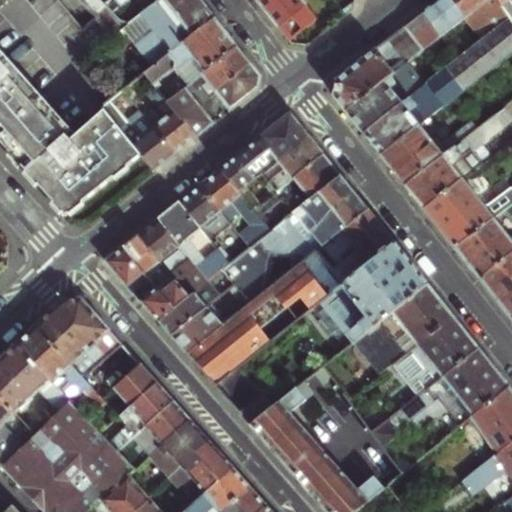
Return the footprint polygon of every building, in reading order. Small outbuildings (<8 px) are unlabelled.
[(82,0),(95,14),(106,6),(104,4),(109,0),(82,0)] [(154,67),(215,20),(202,3),(199,0),(161,0),(133,21),(127,25),(123,29),(154,67)] [(133,21),(161,0),(146,0),(149,3),(130,17),(133,21)] [(274,24),(290,43),(317,22),(300,0),(261,0),(257,3),(274,24)] [(440,0),(423,13),(441,37),(467,17),(479,7),(473,0),(440,0)] [(511,0),(488,0),(479,7),(467,17),(484,40),(511,19),(511,20),(511,0)] [(106,6),(95,14),(113,36),(123,29),(127,25),(125,22),(119,24),(106,6)] [(423,13),(406,27),(424,51),(441,37),(423,13)] [(420,125),(511,52),(511,20),(511,19),(484,40),(432,81),(438,90),(425,99),(419,91),(418,92),(364,134),(373,146),(381,156),(420,125)] [(192,84),(201,76),(237,47),(227,34),(215,20),(154,67),(145,74),(159,92),(163,89),(160,85),(180,69),(192,84)] [(424,51),(406,27),(336,82),(335,90),(334,96),(347,112),(419,55),(424,51)] [(201,76),(216,94),(252,65),(244,56),(237,47),(201,76)] [(75,135),(0,52),(0,142),(26,172),(62,212),(66,216),(141,157),(105,111),(75,135)] [(419,55),(347,112),(357,125),(364,134),(418,92),(409,80),(422,69),(424,72),(429,68),(419,55)] [(208,93),(201,99),(218,121),(259,89),(261,82),(261,77),(252,65),(216,94),(211,98),(208,93)] [(160,109),(146,120),(175,156),(186,147),(197,139),(168,103),(159,92),(145,74),(137,80),(160,109)] [(190,85),(168,103),(197,139),(206,132),(218,121),(201,99),(198,96),(202,93),(197,86),(194,89),(190,85)] [(105,111),(141,157),(154,172),(158,170),(166,164),(175,156),(146,120),(138,110),(125,120),(109,102),(102,107),(105,111)] [(221,170),(240,193),(247,187),(264,174),(310,138),(302,127),(291,114),(259,140),(236,158),(221,170)] [(478,129),(405,185),(414,196),(425,210),(465,180),(485,164),(474,151),(507,126),(498,114),(478,129)] [(420,125),(381,156),(394,172),(405,185),(478,129),(473,122),(444,144),(439,137),(433,142),(420,125)] [(264,196),(268,201),(273,197),(325,156),(319,149),(310,138),(264,174),(275,188),(264,196)] [(325,156),(273,197),(282,208),(304,191),(311,200),(341,176),(333,166),(325,156)] [(240,236),(250,249),(272,232),(255,211),(240,193),(221,170),(211,178),(201,186),(222,213),(235,203),(253,226),(240,236)] [(341,176),(311,200),(272,232),(250,249),(229,265),(224,269),(251,304),(264,294),(269,253),(310,257),(317,252),(369,211),(356,194),(341,176)] [(465,180),(425,210),(441,231),(455,249),(495,219),(511,205),(511,191),(493,205),(489,212),(465,180)] [(189,195),(180,203),(207,237),(221,225),(229,236),(236,231),(222,213),(201,186),(189,195)] [(240,193),(255,211),(262,206),(247,187),(240,193)] [(207,237),(180,203),(169,211),(159,219),(209,282),(224,269),(229,265),(218,251),(207,237)] [(369,211),(317,252),(344,285),(395,244),(387,234),(374,217),(369,211)] [(149,228),(139,236),(159,262),(173,278),(189,298),(195,293),(209,282),(159,219),(149,228)] [(495,219),(455,249),(472,270),(480,280),(511,255),(511,236),(510,238),(495,219)] [(239,234),(218,251),(229,265),(250,249),(240,236),(239,234)] [(159,262),(139,236),(131,242),(124,247),(146,272),(159,262)] [(402,253),(395,244),(344,285),(330,296),(320,304),(353,345),(355,343),(428,285),(418,273),(402,253)] [(106,262),(128,286),(146,272),(124,247),(116,254),(106,262)] [(511,255),(480,280),(498,302),(511,320),(511,319),(511,255)] [(330,296),(303,263),(264,294),(251,304),(223,326),(188,354),(202,370),(216,386),(238,369),(272,342),(251,316),(276,296),(288,310),(302,299),(311,311),(320,304),(330,296)] [(159,321),(189,298),(173,278),(148,298),(142,302),(151,313),(159,321)] [(440,301),(428,285),(355,343),(369,362),(371,361),(382,375),(387,371),(454,318),(440,301)] [(138,297),(142,302),(148,298),(143,293),(138,297)] [(207,308),(195,293),(189,298),(159,321),(168,331),(172,336),(207,308)] [(35,327),(83,379),(123,345),(83,300),(74,300),(64,300),(35,327)] [(223,326),(207,308),(172,336),(182,348),(188,354),(223,326)] [(467,334),(454,318),(387,371),(412,403),(480,350),(467,334)] [(95,391),(83,379),(35,327),(27,334),(16,345),(53,384),(65,373),(69,377),(68,379),(82,394),(85,391),(90,396),(95,391)] [(53,384),(16,345),(2,359),(0,360),(0,396),(16,414),(41,392),(61,413),(72,404),(53,384)] [(480,350),(412,403),(385,424),(373,434),(386,451),(401,439),(399,436),(406,431),(404,428),(440,401),(452,406),(449,413),(460,427),(471,418),(509,387),(495,369),(480,350)] [(339,356),(323,369),(331,378),(347,365),(339,356)] [(119,417),(157,383),(150,376),(141,365),(113,390),(125,403),(122,406),(119,405),(113,410),(119,417)] [(272,409),(238,369),(216,386),(251,426),(272,409)] [(141,432),(174,402),(167,394),(157,383),(119,417),(127,426),(109,443),(118,452),(141,432)] [(511,391),(509,387),(471,418),(491,448),(473,462),(479,470),(511,444),(511,391)] [(298,389),(272,409),(251,426),(253,428),(272,449),(284,462),(298,479),(316,499),(327,511),(355,511),(384,489),(375,477),(358,490),(293,414),(294,413),(308,402),(298,389)] [(16,414),(0,396),(0,463),(4,467),(12,460),(27,446),(6,424),(16,414)] [(150,458),(191,420),(183,411),(174,402),(141,432),(148,440),(140,447),(150,458)] [(109,443),(72,404),(61,413),(38,436),(100,502),(129,477),(136,471),(118,452),(109,443)] [(377,413),(365,423),(373,434),(385,424),(377,413)] [(168,478),(209,441),(200,430),(191,420),(150,458),(168,478)] [(89,511),(100,502),(38,436),(27,446),(12,460),(4,467),(44,510),(51,511),(50,511),(89,511)] [(214,446),(209,441),(168,478),(178,488),(182,484),(197,501),(233,468),(230,464),(221,454),(214,446)] [(511,444),(479,470),(463,483),(471,493),(505,467),(511,476),(511,444)] [(222,511),(250,486),(242,477),(233,468),(197,501),(184,511),(222,511)] [(136,511),(150,500),(129,477),(100,502),(89,511),(136,511)] [(259,511),(267,506),(259,496),(250,486),(222,511),(259,511)] [(384,489),(355,511),(408,511),(387,486),(384,489)] [(0,511),(18,511),(6,499),(0,505),(0,511)] [(160,511),(150,500),(136,511),(160,511)]
